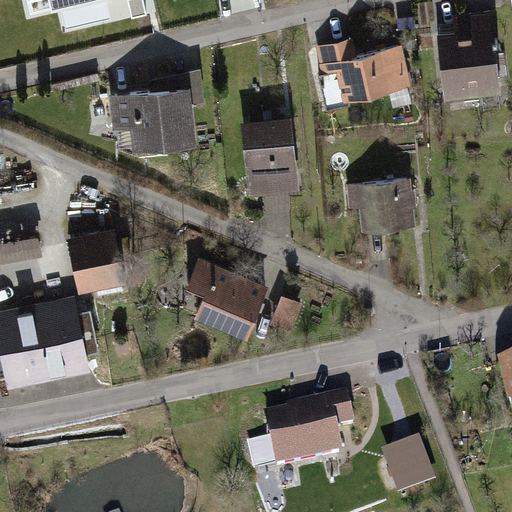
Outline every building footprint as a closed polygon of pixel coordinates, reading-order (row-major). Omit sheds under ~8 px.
[(499,89),(488,8),(447,14),(450,32),(432,35),(441,97),(499,89)] [(349,35),(313,41),(318,72),(336,69),(341,97),(407,86),(400,44),(352,52),(349,35)] [(191,143),(186,84),(105,90),(108,127),(123,126),(125,149),(191,143)] [(287,119),(235,125),(243,198),(295,192),(287,119)] [(407,177),(344,180),(347,226),(409,222),(407,177)] [(116,225),(69,234),(80,289),(127,279),(116,225)] [(36,232),(0,239),(0,259),(40,252),(36,232)] [(271,289),(200,257),(186,288),(205,296),(195,319),(247,342),(271,289)] [(75,294),(0,309),(0,339),(9,382),(90,365),(87,349),(99,346),(91,307),(78,310),(75,294)] [(300,304),(276,294),(264,324),(288,334),(300,304)] [(511,359),(500,363),(510,405),(511,404),(511,359)] [(404,364),(385,366),(388,397),(407,395),(404,364)] [(288,407),(265,411),(278,469),(345,454),(339,428),(355,424),(348,391),(287,404),(288,407)]
